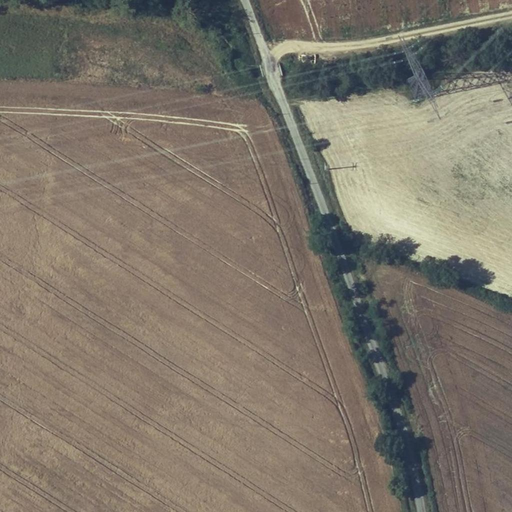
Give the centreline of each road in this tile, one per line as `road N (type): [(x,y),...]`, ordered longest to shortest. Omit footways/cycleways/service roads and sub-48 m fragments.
road 1 (tertiary): [(245,0),(394,400),(420,511)]
road 2 (track): [(0,12),(148,15),(202,36),(243,86),(288,117)]
road 3 (track): [(267,59),(285,49),(341,48),(511,15)]
